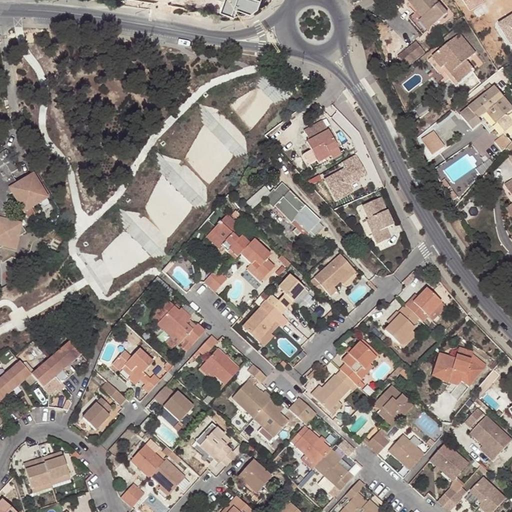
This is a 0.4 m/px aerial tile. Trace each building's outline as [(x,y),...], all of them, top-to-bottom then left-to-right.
[(448,12),(438,0),(409,0),(417,9),(409,16),(423,32),(448,12)] [(460,34),(433,57),(446,73),(457,86),(475,70),(467,61),(476,53),(460,34)] [(406,71),(426,53),(415,42),(395,59),(406,71)] [(443,75),(446,73),(433,57),(428,60),(441,75),(442,74),(443,75)] [(495,124),(497,123),(507,115),(511,110),(511,108),(494,87),(487,93),(469,108),(459,116),(472,131),(481,124),(478,121),(488,112),(491,115),(489,117),(495,124)] [(465,104),(469,108),(487,93),(483,88),(465,104)] [(511,121),(507,115),(497,123),(503,132),(506,132),(511,127),(511,121)] [(329,157),(331,160),(340,155),(322,121),(303,131),(308,141),(305,143),(310,151),(317,164),(329,157)] [(445,147),(434,131),(421,140),(432,156),(445,147)] [(503,135),(495,142),(502,150),(510,143),(503,135)] [(18,170),(6,151),(0,154),(0,247),(26,232),(16,216),(4,213),(8,196),(12,193),(28,219),(36,215),(31,206),(46,197),(32,175),(17,184),(11,174),(18,170)] [(317,164),(310,151),(302,155),(311,171),(331,160),(329,157),(317,164)] [(364,170),(355,155),(341,163),(345,169),(324,181),(336,201),(351,193),(348,186),(358,180),(356,175),(364,170)] [(489,161),(475,171),(481,179),(493,165),(489,161)] [(356,175),(358,180),(366,175),(364,170),(356,175)] [(488,172),(482,179),(488,186),(495,180),(488,172)] [(294,221),(307,234),(317,224),(320,221),(281,184),(273,192),(272,191),(269,193),(264,199),(262,200),(272,209),(274,207),(291,224),(294,221)] [(251,209),(263,198),(269,192),(264,186),(245,203),(251,209)] [(228,206),(233,202),(228,197),(224,201),(228,206)] [(372,217),(379,232),(372,235),(377,245),(390,239),(386,229),(393,226),(380,198),(362,207),(368,219),(372,217)] [(227,216),(211,232),(224,244),(220,248),(229,255),(231,253),(236,259),(238,256),(239,256),(249,245),(240,237),(238,239),(233,235),(239,227),(227,216)] [(366,220),(372,235),(379,232),(372,217),(368,219),(366,220)] [(291,224),(295,228),(301,234),(304,237),(307,234),(294,221),(291,224)] [(322,228),(317,224),(307,234),(312,238),(322,228)] [(297,238),(301,234),(295,228),(292,232),(297,238)] [(220,248),(224,244),(211,232),(205,238),(218,250),(220,248)] [(254,240),(249,245),(239,256),(250,266),(251,267),(254,263),(259,268),(256,271),(264,279),(274,268),(266,261),(271,256),(254,240)] [(334,289),(341,282),(354,270),(340,255),(314,279),(326,291),(332,296),(337,292),(334,289)] [(292,264),(282,256),(279,259),(288,268),(292,264)] [(496,264),(501,271),(509,265),(504,259),(496,264)] [(260,283),(264,279),(256,271),(259,268),(254,263),(251,267),(250,266),(246,270),(260,283)] [(511,263),(509,265),(501,271),(507,280),(511,276),(511,263)] [(357,273),(354,270),(341,282),(344,285),(357,273)] [(209,288),(220,276),(215,271),(203,283),(209,288)] [(225,281),(220,276),(209,288),(215,293),(225,281)] [(294,303),(306,290),(291,277),(279,289),(285,295),(279,302),(273,296),(267,302),(280,313),(285,308),(288,310),(294,303)] [(322,293),(326,291),(314,279),(310,282),(322,293)] [(367,282),(375,290),(377,288),(369,280),(367,282)] [(423,322),(428,316),(441,302),(426,288),(419,297),(414,302),(411,299),(405,305),(419,318),(423,322)] [(311,294),(306,290),(294,303),(299,307),(311,294)] [(182,344),(185,341),(192,347),(206,332),(199,326),(194,332),(185,325),(191,319),(181,310),(179,311),(166,300),(154,313),(162,321),(156,326),(166,335),(169,331),(182,344)] [(267,302),(242,329),(258,343),(278,322),(277,321),(274,319),(280,313),(267,302)] [(447,307),(441,302),(428,316),(433,321),(447,307)] [(398,312),(397,311),(392,317),(395,320),(390,324),(384,329),(400,344),(411,331),(414,328),(412,325),(419,318),(405,305),(398,312)] [(281,326),(278,322),(258,343),(263,349),(272,339),(271,338),(281,326)] [(179,347),(182,344),(169,331),(166,335),(179,347)] [(415,334),(411,331),(400,344),(403,347),(415,334)] [(211,337),(198,352),(204,357),(218,343),(211,337)] [(363,339),(359,343),(376,359),(379,355),(363,339)] [(70,341),(30,375),(24,368),(19,361),(0,377),(0,425),(4,423),(0,418),(0,413),(5,409),(0,403),(0,401),(24,382),(30,388),(37,382),(43,389),(55,378),(61,385),(75,373),(70,366),(82,355),(70,341)] [(364,371),(369,365),(376,359),(359,343),(341,361),(344,364),(339,369),(341,371),(354,383),(355,385),(360,380),(355,374),(361,368),(364,371)] [(202,364),(214,375),(224,385),(239,369),(217,349),(202,364)] [(120,373),(122,372),(125,368),(132,374),(133,373),(135,375),(130,379),(129,381),(134,386),(139,381),(145,376),(144,374),(153,364),(139,351),(132,360),(125,354),(112,367),(120,373)] [(456,358),(440,354),(431,376),(458,386),(460,382),(464,377),(457,374),(454,381),(444,377),(446,373),(436,370),(441,357),(455,361),(456,358)] [(457,374),(464,377),(460,382),(468,388),(483,371),(473,363),(456,356),(456,358),(455,361),(441,357),(436,370),(446,373),(444,377),(454,381),(457,374)] [(163,370),(167,374),(172,368),(167,363),(163,367),(164,368),(163,370)] [(210,379),(214,375),(202,364),(198,368),(210,379)] [(361,368),(355,374),(360,380),(361,380),(373,368),(369,365),(364,371),(361,368)] [(404,368),(400,365),(388,378),(391,382),(404,368)] [(267,378),(253,366),(247,372),(252,377),(232,398),(254,419),(270,401),(258,391),(253,386),(257,381),(261,384),(267,378)] [(122,372),(130,379),(135,375),(133,373),(132,374),(125,368),(122,372)] [(313,369),(305,377),(310,381),(317,373),(313,369)] [(312,397),(327,412),(337,402),(349,390),(347,389),(354,383),(341,371),(334,377),(334,376),(322,388),(312,397)] [(150,380),(145,376),(139,381),(144,387),(150,380)] [(150,380),(144,387),(142,390),(148,395),(160,382),(154,376),(150,380)] [(126,401),(107,384),(102,390),(120,407),(126,401)] [(309,395),(312,397),(322,388),(319,385),(309,395)] [(391,385),(384,392),(386,394),(383,398),(380,396),(373,403),(379,409),(381,407),(398,422),(414,406),(391,385)] [(165,387),(153,400),(180,424),(194,409),(178,395),(176,396),(165,387)] [(489,393),(483,387),(474,398),(480,403),(489,393)] [(263,391),(260,389),(258,391),(270,401),(272,399),(263,391)] [(270,401),(281,411),(283,408),(278,404),(272,399),(270,401)] [(102,400),(83,420),(96,433),(110,417),(107,414),(111,409),(102,400)] [(294,405),(311,421),(316,415),(299,400),(294,405)] [(279,413),(281,411),(270,401),(254,419),(253,419),(273,439),(289,422),(279,413)] [(339,405),(337,402),(327,412),(330,415),(339,405)] [(311,421),(294,405),(290,410),(307,425),(311,421)] [(398,422),(381,407),(379,409),(376,412),(392,428),(398,422)] [(462,422),(467,428),(480,414),(474,409),(462,422)] [(416,421),(430,434),(439,425),(425,412),(416,421)] [(509,441),(483,417),(467,434),(494,458),(509,441)] [(145,432),(152,425),(146,420),(139,427),(145,432)] [(306,426),(292,441),(295,444),(310,429),(306,426)] [(222,460),(219,463),(225,469),(236,456),(225,446),(230,442),(216,429),(199,447),(213,460),(214,458),(217,455),(222,460)] [(318,465),(332,449),(310,429),(295,444),(306,455),(318,465)] [(371,450),(383,438),(376,432),(365,444),(371,450)] [(412,462),(418,455),(420,452),(400,436),(386,451),(407,472),(412,467),(412,462)] [(387,443),(383,438),(371,450),(376,454),(387,443)] [(149,443),(144,448),(154,456),(157,451),(149,443)] [(443,443),(429,460),(451,480),(453,478),(466,463),(443,443)] [(149,478),(163,463),(154,456),(144,448),(130,464),(148,479),(149,478)] [(161,453),(167,458),(172,453),(165,448),(161,453)] [(14,453),(11,457),(15,459),(20,451),(16,449),(14,453)] [(80,456),(73,449),(69,454),(76,461),(77,460),(80,456)] [(315,468),(341,491),(354,476),(348,472),(337,462),(341,457),(332,449),(318,465),(315,468)] [(172,453),(167,458),(177,467),(181,462),(172,453)] [(117,469),(121,464),(111,455),(111,454),(110,455),(106,459),(111,464),(117,469)] [(53,460),(51,455),(41,458),(49,480),(68,474),(62,457),(53,460)] [(315,468),(318,465),(306,455),(303,458),(314,469),(315,468)] [(341,457),(337,462),(348,472),(352,467),(341,457)] [(49,480),(41,458),(32,461),(33,465),(25,468),(31,488),(49,483),(49,480)] [(470,461),(478,468),(481,466),(472,458),(470,461)] [(149,478),(160,488),(170,496),(184,480),(164,462),(163,463),(149,478)] [(252,462),(237,478),(243,484),(255,494),(271,478),(252,462)] [(481,466),(478,468),(484,474),(487,471),(481,466)] [(302,488),(313,475),(310,473),(299,485),(302,488)] [(50,486),(70,480),(68,474),(49,480),(49,483),(50,486)] [(485,511),(492,511),(506,498),(482,477),(470,491),(481,502),(478,505),(485,511)] [(453,478),(451,480),(452,480),(449,487),(437,501),(443,506),(455,492),(461,486),(462,485),(453,478)] [(288,490),(294,484),(289,480),(283,485),(288,490)] [(359,481),(346,495),(348,497),(351,500),(345,507),(350,511),(378,511),(380,510),(369,500),(367,502),(365,505),(355,496),(358,493),(365,486),(359,481)] [(7,482),(1,489),(6,493),(11,487),(7,482)] [(49,483),(31,488),(33,494),(51,488),(50,486),(49,483)] [(292,493),(298,488),(297,487),(294,484),(288,490),(292,493)] [(461,486),(455,492),(460,497),(466,490),(461,486)] [(120,500),(125,505),(137,491),(132,487),(120,500)] [(167,500),(170,496),(160,488),(157,491),(167,500)] [(131,510),(143,497),(137,491),(125,505),(131,510)] [(461,498),(460,497),(455,492),(443,506),(448,511),(461,498)] [(355,496),(365,505),(367,502),(358,493),(355,496)] [(63,509),(78,504),(75,497),(60,502),(63,509)] [(251,511),(236,497),(230,503),(233,505),(226,511),(251,511)] [(345,507),(351,500),(348,497),(341,503),(345,507)] [(0,511),(15,511),(2,500),(0,501),(0,511)] [(226,511),(233,505),(230,503),(222,511),(226,511)] [(297,511),(288,503),(279,511),(297,511)]
